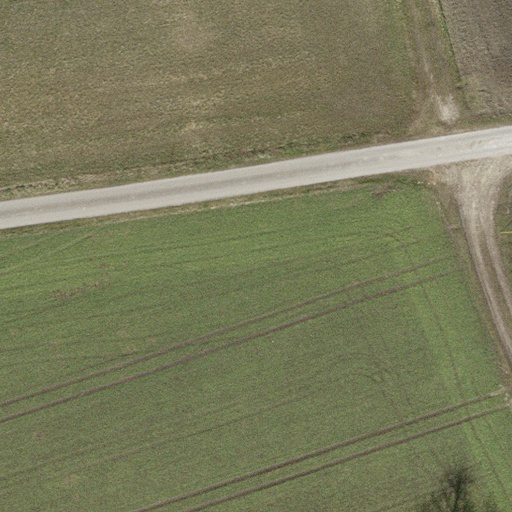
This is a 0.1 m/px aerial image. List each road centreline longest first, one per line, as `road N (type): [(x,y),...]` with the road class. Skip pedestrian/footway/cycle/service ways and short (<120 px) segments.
road 1 (residential): [(0,213),(511,137)]
road 2 (track): [(426,0),(511,314)]
